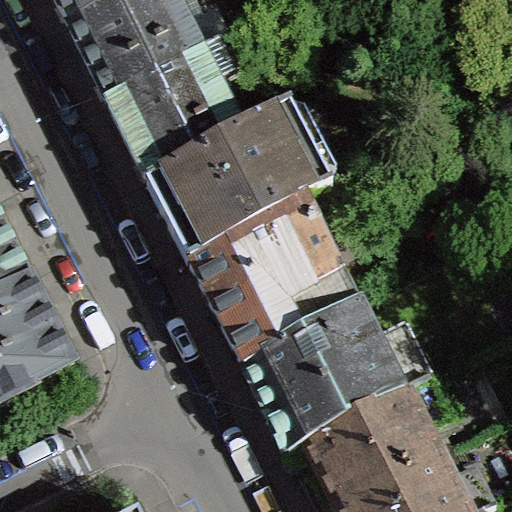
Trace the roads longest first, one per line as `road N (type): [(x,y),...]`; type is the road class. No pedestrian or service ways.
road 1 (residential): [(168,411),(0,67)]
road 2 (residential): [(0,495),(168,411)]
